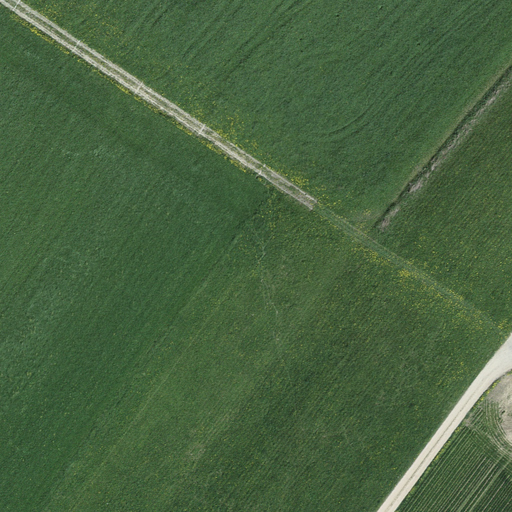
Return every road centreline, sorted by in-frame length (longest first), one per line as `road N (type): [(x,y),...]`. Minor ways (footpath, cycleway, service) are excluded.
road 1 (track): [(5,0),(511,340)]
road 2 (track): [(511,346),(386,511)]
